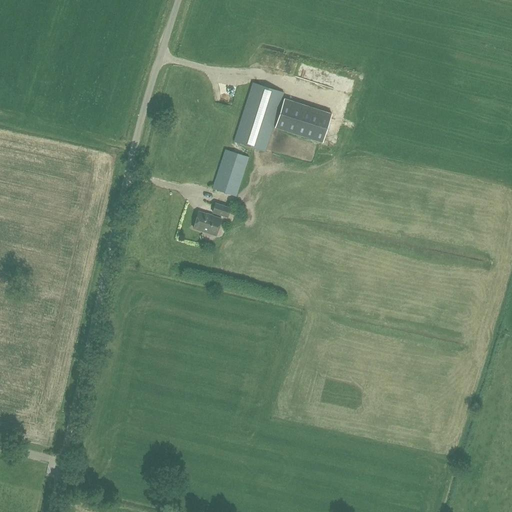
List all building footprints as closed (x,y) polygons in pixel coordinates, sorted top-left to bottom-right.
[(253,82),(233,141),(264,151),(273,125),(282,96),(284,92),(253,82)] [(284,98),(274,127),(322,142),(331,114),(284,98)] [(249,157),(225,149),(212,188),(236,196),(249,157)] [(260,197),(268,174),(253,170),(245,192),(260,197)] [(230,208),(215,203),(212,211),(227,216),(230,208)] [(221,219),(198,211),(193,227),(215,235),(221,219)]
